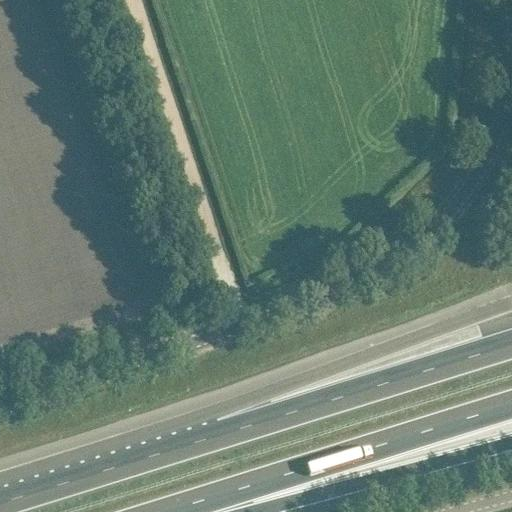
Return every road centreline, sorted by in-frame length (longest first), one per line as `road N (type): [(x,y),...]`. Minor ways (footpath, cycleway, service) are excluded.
road 1 (unclassified): [(0,401),(325,295),(435,228),(482,161),(499,103),(499,0)]
road 2 (motorway): [(181,507),(511,404)]
road 3 (track): [(238,325),(131,0)]
road 4 (motorway): [(181,507),(511,438)]
road 5 (motorway): [(511,303),(217,436)]
road 6 (motorway): [(511,344),(217,436)]
road 7 (motorway): [(217,436),(0,504)]
